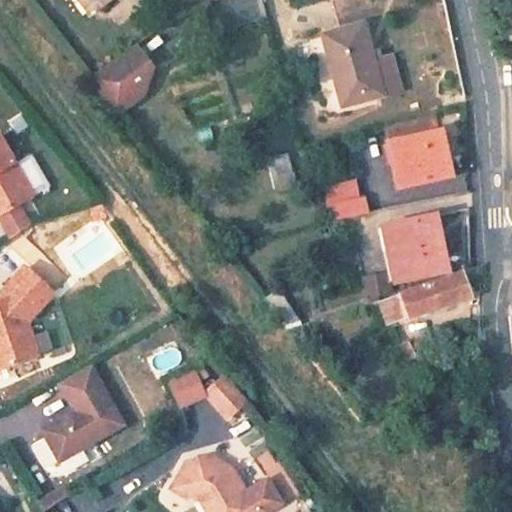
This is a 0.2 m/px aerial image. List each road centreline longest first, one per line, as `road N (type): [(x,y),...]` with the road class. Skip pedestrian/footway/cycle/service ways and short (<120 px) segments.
road 1 (residential): [(459,0),(483,113),(498,299)]
road 2 (residential): [(508,511),(498,299)]
